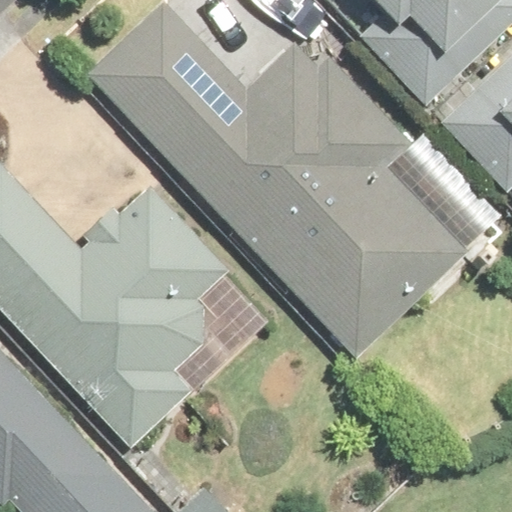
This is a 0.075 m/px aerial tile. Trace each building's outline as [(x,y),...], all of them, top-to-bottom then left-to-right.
[(479,268),(385,175),(403,154),(304,56),(285,77),(207,0),(143,0),(80,64),(384,364),(479,268)] [(511,0),(364,0),(420,56),(398,78),(424,104),(511,15),(511,0)] [(511,157),(506,163),(511,168),(511,97),(494,116),(511,134),(511,157)] [(81,247),(12,175),(0,186),(0,325),(117,445),(196,368),(160,331),(226,267),(145,184),(81,247)] [(150,511),(0,364),(0,511),(150,511)]
